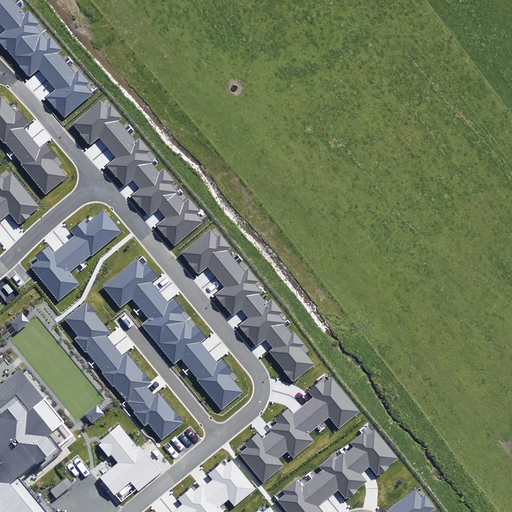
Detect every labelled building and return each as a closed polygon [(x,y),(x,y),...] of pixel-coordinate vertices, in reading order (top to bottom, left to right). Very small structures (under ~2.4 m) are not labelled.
[(0,0),(0,18),(17,5),(13,0),(0,0)] [(13,57),(41,33),(36,27),(40,24),(29,11),(25,14),(17,5),(0,18),(0,23),(5,30),(0,34),(0,43),(5,49),(6,49),(13,57)] [(39,69),(47,80),(67,63),(58,52),(61,50),(50,36),(47,39),(41,33),(13,57),(20,66),(19,66),(27,75),(28,75),(30,77),(39,69)] [(55,89),(47,97),(48,99),(47,100),(55,109),(56,108),(64,118),(93,94),(86,86),(90,83),(79,70),(75,73),(67,63),(47,80),(55,89)] [(14,153),(32,138),(24,128),(29,123),(19,110),(15,113),(1,95),(0,96),(0,138),(3,143),(5,142),(14,153)] [(108,147),(127,131),(119,121),(122,118),(111,105),(108,108),(101,100),(72,124),(80,134),(88,144),(88,143),(90,145),(99,137),(108,147)] [(125,186),(132,180),(152,163),(154,162),(147,154),(151,151),(140,138),(136,141),(127,131),(108,147),(116,158),(108,165),(109,166),(108,168),(116,177),(117,176),(125,186)] [(40,148),(32,138),(14,153),(22,163),(20,164),(45,195),(67,177),(53,160),(57,157),(46,144),(40,148)] [(149,216),(158,209),(176,193),(178,192),(171,184),(175,181),(164,168),(159,172),(152,163),(132,180),(140,188),(131,195),(133,197),(132,198),(140,207),(141,206),(149,216)] [(0,217),(7,211),(18,224),(20,223),(21,224),(31,216),(30,215),(39,207),(11,173),(4,179),(1,175),(0,175),(0,217)] [(166,236),(174,246),(203,222),(196,214),(200,211),(189,198),(184,202),(176,193),(158,209),(166,218),(157,225),(158,227),(157,228),(165,237),(166,236)] [(121,232),(103,210),(87,224),(84,220),(71,231),(74,235),(64,244),(80,264),(91,255),(91,256),(121,232)] [(208,267),(216,277),(236,261),(227,250),(231,247),(220,234),(217,237),(211,229),(181,253),(189,263),(188,263),(196,273),(197,272),(199,274),(208,267)] [(70,272),(80,264),(64,244),(54,252),(49,246),(36,256),(39,260),(30,267),(58,301),(80,284),(70,272)] [(143,267),(137,259),(103,287),(120,308),(132,298),(140,309),(160,293),(152,282),(158,277),(147,264),(143,267)] [(232,316),(241,309),(259,294),(262,292),(255,284),(259,282),(248,268),(244,271),(236,261),(216,277),(224,287),(216,294),(217,296),(216,297),(224,306),(232,316)] [(168,303),(160,293),(140,309),(149,319),(142,325),(158,345),(187,321),(181,314),(185,312),(173,298),(168,303)] [(257,347),(265,339),(284,324),(286,323),(279,315),(283,312),(272,299),(267,303),(259,294),(241,309),(248,318),(239,325),(241,327),(240,328),(248,337),(257,347)] [(95,362),(115,346),(106,336),(110,333),(94,313),(95,312),(88,303),(87,304),(86,302),(64,319),(78,336),(74,339),(85,352),(86,352),(95,362)] [(10,323),(17,332),(29,322),(22,313),(10,323)] [(192,327),(187,321),(158,345),(174,364),(181,358),(189,369),(209,352),(201,342),(206,338),(195,325),(192,327)] [(291,381),(292,380),(294,382),(315,365),(301,347),(304,344),(294,331),(291,333),(284,324),(265,339),(273,348),(269,351),(284,371),(291,381)] [(127,402),(147,386),(151,382),(127,353),(123,357),(115,346),(95,362),(103,373),(102,373),(113,387),(114,386),(127,402)] [(217,363),(209,352),(189,369),(198,379),(197,380),(221,410),(243,392),(229,375),(232,372),(222,359),(217,363)] [(45,511),(18,478),(35,464),(36,465),(45,458),(46,460),(40,465),(42,467),(63,450),(60,446),(73,435),(61,420),(19,370),(0,385),(0,511),(45,511)] [(303,406),(319,425),(329,417),(339,429),(360,412),(332,378),(324,384),(321,380),(308,391),(313,398),(303,406)] [(148,423),(161,440),(183,423),(181,421),(182,420),(175,411),(174,412),(159,393),(155,396),(147,386),(127,402),(135,412),(134,413),(144,426),(148,423)] [(85,415),(92,424),(104,414),(97,405),(85,415)] [(271,432),(287,451),(293,458),(314,441),(308,434),(319,425),(303,406),(292,415),(288,409),(275,420),(277,423),(269,429),(271,432)] [(100,478),(114,495),(130,482),(137,491),(160,473),(139,446),(137,447),(119,425),(100,441),(101,443),(99,445),(108,457),(111,455),(118,463),(100,478)] [(353,447),(345,453),(361,473),(369,466),(377,475),(379,474),(380,475),(389,468),(388,466),(398,458),(375,429),(367,435),(364,432),(350,443),(353,447)] [(246,448),(238,454),(262,483),(283,466),(277,459),(287,451),(271,432),(261,439),(257,434),(244,444),(246,448)] [(367,482),(361,473),(345,453),(344,452),(335,459),(332,455),(319,466),(322,470),(312,479),(328,498),(338,490),(346,499),(347,497),(348,498),(358,491),(357,490),(367,482)] [(235,507),(256,489),(232,460),(224,467),(221,464),(208,474),(212,480),(204,487),(220,507),(229,499),(235,507)] [(321,511),(318,507),(328,498),(312,479),(302,487),(296,480),(282,491),(285,494),(277,501),(286,511),(321,511)] [(223,511),(220,507),(204,487),(202,485),(194,491),(191,488),(177,499),(182,504),(172,511),(223,511)] [(430,511),(431,511),(435,508),(425,495),(421,497),(416,490),(386,511),(385,511),(430,511)]
